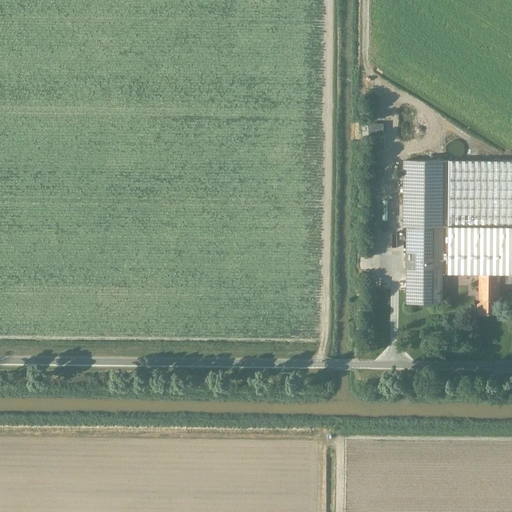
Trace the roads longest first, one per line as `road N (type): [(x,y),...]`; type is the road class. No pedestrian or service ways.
road 1 (unclassified): [(334,364),(0,360)]
road 2 (unclassified): [(511,366),(350,364)]
